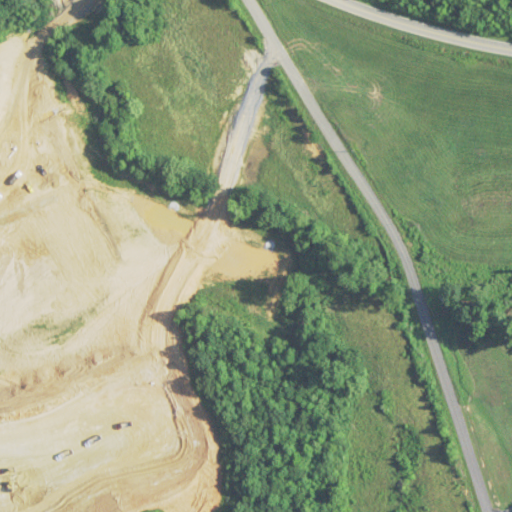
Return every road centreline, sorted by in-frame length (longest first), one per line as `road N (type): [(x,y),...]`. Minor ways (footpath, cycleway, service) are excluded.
road 1 (residential): [(489,511),(407,235),(255,0)]
road 2 (tertiary): [(511,50),(402,25),(337,0)]
